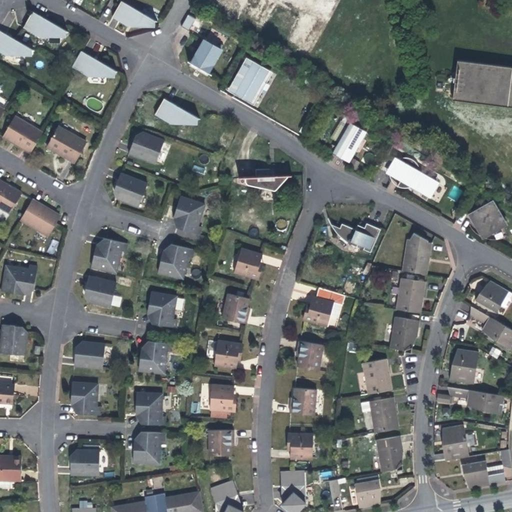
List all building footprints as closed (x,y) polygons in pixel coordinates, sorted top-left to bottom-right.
[(119,0),(118,0),(110,16),(126,25),(129,21),(130,21),(130,22),(130,24),(151,24),(151,21),(153,19),(119,0)] [(288,42),(301,49),(307,53),(310,55),(341,0),(253,0),(244,17),(265,29),(279,6),(302,19),(288,42)] [(45,19),(31,11),(22,27),(38,36),(40,32),(43,34),(43,35),(47,35),(64,35),(64,33),(65,30),(54,24),(45,19)] [(197,20),(189,16),(182,28),(189,32),(197,20)] [(0,31),(0,53),(5,56),(7,52),(9,53),(9,55),(30,56),(30,53),(31,50),(14,40),(0,31)] [(205,42),(192,65),(201,70),(209,74),(222,51),(205,42)] [(304,59),(307,53),(301,49),(297,55),(304,59)] [(88,55),(81,51),(73,67),(78,70),(88,76),(91,72),(93,74),(93,76),(114,76),(114,73),(115,70),(99,61),(88,55)] [(235,95),(252,62),(246,59),(242,66),(228,91),(235,95)] [(511,67),(457,60),(452,99),(511,106),(511,67)] [(269,71),(252,62),(235,95),(244,100),(251,104),(269,71)] [(272,73),(269,71),(251,104),(255,106),(272,73)] [(162,98),(153,113),(169,123),(171,118),(173,120),(173,122),(194,123),(194,120),(196,116),(179,107),(162,98)] [(318,99),(316,103),(324,108),(326,104),(318,99)] [(324,108),(316,103),(302,128),(310,133),(324,108)] [(28,153),(40,133),(11,117),(0,135),(0,136),(13,144),(28,153)] [(351,123),(339,143),(355,153),(367,132),(351,123)] [(155,158),(164,136),(143,127),(140,133),(138,138),(134,136),(129,147),(155,158)] [(57,155),(72,164),(84,145),(56,128),(44,147),(57,155)] [(308,136),(310,133),(302,128),(300,132),(308,136)] [(355,153),(339,143),(339,145),(333,154),(333,155),(341,160),(349,164),(355,153)] [(400,181),(397,187),(398,187),(400,188),(404,189),(408,188),(411,187),(429,196),(437,181),(419,172),(419,169),(417,166),(416,163),(414,162),(412,160),(410,159),(406,158),(401,157),(398,158),(395,159),(392,162),(390,164),(389,168),(388,171),(388,175),(400,181)] [(119,171),(114,183),(125,188),(123,192),(120,199),(140,207),(150,183),(119,171)] [(394,186),(397,187),(400,181),(388,175),(389,178),(389,180),(391,183),(393,184),(394,186)] [(288,176),(275,176),(256,177),(247,177),(246,178),(247,180),(248,183),(250,184),(273,190),(275,190),(276,190),(280,187),(288,176)] [(0,207),(12,214),(23,195),(11,188),(0,181),(0,207)] [(175,211),(176,214),(173,226),(197,234),(200,227),(196,225),(203,204),(177,196),(174,207),(175,211)] [(34,201),(22,222),(49,237),(60,217),(49,210),(34,201)] [(494,201),(470,215),(482,235),(482,236),(484,236),(486,236),(495,231),(507,224),(494,201)] [(350,241),(356,230),(342,223),(342,224),(340,228),(336,231),(337,232),(341,236),(348,243),(354,247),(355,248),(357,244),(350,241)] [(358,224),(356,230),(350,241),(357,244),(364,247),(362,250),(370,253),(381,229),(374,226),(366,223),(364,227),(358,224)] [(403,271),(427,275),(424,268),(426,259),(429,259),(432,243),(428,242),(428,240),(414,232),(410,239),(408,239),(403,271)] [(96,253),(92,255),(90,266),(115,272),(120,251),(123,252),(125,244),(102,238),(100,251),(96,253)] [(162,255),(159,257),(155,270),(179,277),(186,255),(190,256),(193,248),(170,241),(166,253),(162,255)] [(241,247),(233,272),(256,279),(260,268),(262,263),(260,262),(262,254),(241,247)] [(1,290),(14,293),(18,290),(23,288),(33,290),(39,266),(30,264),(28,269),(7,264),(1,290)] [(85,285),(91,287),(90,291),(88,299),(109,304),(115,281),(87,274),(85,285)] [(397,310),(421,313),(419,307),(420,297),(423,298),(426,282),(402,279),(397,310)] [(509,292),(490,281),(485,290),(482,295),(479,293),(475,300),(497,312),(501,305),(506,297),(509,292)] [(320,290),(317,300),(333,304),(342,307),(345,297),(320,290)] [(150,306),(152,310),(150,322),(174,326),(175,318),(171,318),(175,295),(149,291),(147,303),(150,306)] [(228,296),(222,320),(246,326),(248,318),(244,317),(246,312),(249,301),(228,296)] [(510,299),(506,297),(501,305),(505,307),(508,307),(511,302),(510,299)] [(181,310),(183,299),(177,298),(175,309),(181,310)] [(333,304),(317,300),(313,298),(310,306),(309,312),(307,313),(304,322),(326,328),(333,304)] [(511,330),(475,309),(471,316),(486,325),(484,328),(483,330),(498,339),(497,342),(509,349),(511,342),(511,330)] [(391,348),(405,350),(404,352),(412,354),(414,336),(417,337),(418,331),(420,321),(396,317),(391,348)] [(1,353),(25,355),(28,332),(20,331),(15,331),(16,326),(3,325),(1,353)] [(147,340),(146,351),(142,353),(138,356),(136,369),(163,373),(166,351),(171,352),(172,343),(147,340)] [(218,343),(215,367),(236,369),(237,360),(238,356),(240,356),(241,346),(218,343)] [(299,343),(298,350),(301,350),(299,358),(298,368),(318,372),(323,347),(299,343)] [(73,368),(100,371),(102,346),(80,344),(80,352),(79,356),(74,356),(73,368)] [(497,359),(501,351),(493,346),(488,354),(497,359)] [(458,349),(455,365),(452,364),(452,368),(450,380),(474,384),(479,352),(458,349)] [(368,395),(392,390),(389,386),(387,375),(389,375),(386,359),(362,363),(368,395)] [(0,382),(0,401),(7,402),(13,403),(15,383),(0,382)] [(80,405),(79,416),(102,418),(103,408),(99,408),(101,387),(75,384),(73,397),(76,401),(80,405)] [(212,386),(210,411),(235,413),(235,404),(236,398),(233,398),(234,387),(212,386)] [(136,388),(135,398),(138,401),(142,404),(141,418),(165,420),(165,412),(160,412),(161,389),(136,388)] [(504,396),(452,388),(451,396),(468,399),(467,402),(467,405),(484,408),(483,410),(498,413),(499,404),(502,404),(504,396)] [(294,400),(292,400),(290,414),(314,417),(317,392),(295,390),(294,394),(294,400)] [(375,433),(399,429),(395,424),(393,414),(396,413),(393,397),(369,402),(371,411),(375,433)] [(363,412),(371,411),(369,402),(362,403),(363,412)] [(445,460),(469,456),(464,425),(443,429),(445,441),(445,444),(442,445),(445,460)] [(165,430),(140,430),(140,442),(137,445),(133,449),(133,462),(159,462),(159,439),(164,439),(165,430)] [(234,432),(209,432),(209,456),(231,456),(231,447),(234,447),(234,442),(234,432)] [(313,435),(288,434),(288,442),(288,449),(291,449),(291,460),(312,461),(313,435)] [(382,472),(396,469),(396,470),(403,469),(400,452),(403,452),(402,444),(400,436),(376,440),(382,472)] [(98,474),(98,448),(77,448),(77,456),(77,461),(71,461),(71,473),(98,474)] [(511,465),(509,449),(500,451),(502,465),(503,466),(511,465)] [(7,458),(7,455),(0,455),(0,478),(22,479),(23,458),(7,458)] [(468,488),(490,485),(488,475),(487,468),(486,461),(462,465),(463,473),(466,473),(467,480),(468,488)] [(502,465),(487,468),(488,475),(504,473),(503,466),(502,465)] [(286,472),(282,472),(283,486),(292,494),(284,503),(293,511),(299,511),(309,502),(299,494),(308,484),(307,477),(307,475),(307,470),(286,472)] [(505,482),(504,473),(488,475),(490,485),(505,482)] [(359,508),(380,504),(378,492),(377,488),(380,487),(379,480),(378,480),(377,476),(357,479),(358,484),(355,484),(359,508)] [(238,505),(243,493),(238,479),(215,487),(220,501),(231,507),(228,511),(247,511),(249,510),(238,505)] [(338,479),(329,481),(332,496),(340,494),(338,479)] [(299,494),(309,502),(308,484),(299,494)] [(292,494),(283,486),(283,494),(284,503),(292,494)] [(169,494),(155,497),(157,511),(204,511),(207,511),(203,492),(170,498),(169,494)] [(238,505),(249,510),(246,503),(243,493),(238,505)] [(115,508),(115,511),(157,511),(155,497),(148,498),(149,502),(115,508)] [(228,511),(231,507),(220,501),(223,511),(228,511)]
